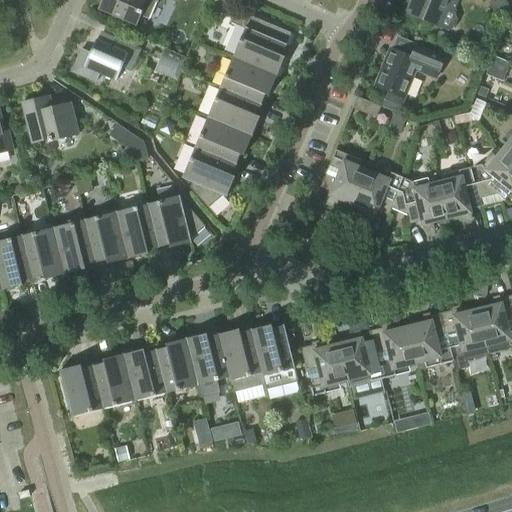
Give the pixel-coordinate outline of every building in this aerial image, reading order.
[(148,20),(156,0),(103,0),(99,9),(136,25),(140,16),(148,20)] [(455,13),(453,13),(458,0),(411,0),(406,13),(449,31),(454,28),(457,21),(455,13)] [(496,13),(508,8),(504,0),(496,0),(491,2),(496,13)] [(232,59),(276,77),(284,58),(281,56),(291,34),(235,10),(230,23),(244,29),(232,59)] [(130,72),(140,50),(105,34),(101,43),(96,41),(90,53),(81,49),(71,72),(96,83),(100,74),(116,81),(122,69),(130,72)] [(405,100),(402,98),(414,69),(436,78),(444,59),(415,47),(411,58),(391,50),(376,87),(387,92),(381,107),(399,114),(405,100)] [(153,72),(176,82),(185,60),(163,51),(153,72)] [(505,79),(511,60),(494,55),(488,74),(505,79)] [(232,59),(220,88),(261,106),(265,95),(268,97),(276,77),(232,59)] [(481,87),(477,95),(486,98),(489,90),(481,87)] [(220,88),(207,118),(251,137),(260,117),(256,116),(261,106),(220,88)] [(22,104),(32,144),(47,140),(48,143),(78,135),(70,104),(52,108),(49,97),(22,104)] [(381,107),(358,97),(353,109),(376,119),(381,107)] [(476,103),(471,116),(478,125),(486,107),(476,103)] [(408,120),(393,114),(388,126),(403,132),(408,120)] [(207,118),(195,148),(236,165),(240,155),(243,156),(251,137),(207,118)] [(0,152),(13,150),(8,132),(3,133),(0,121),(0,152)] [(148,159),(146,150),(143,142),(117,124),(109,136),(131,151),(135,163),(148,159)] [(511,129),(511,137),(501,151),(511,159),(511,125),(511,129)] [(236,165),(195,148),(182,179),(192,183),(190,186),(190,187),(208,208),(223,196),(226,197),(235,177),(231,176),(236,165)] [(352,205),(367,171),(345,162),(348,155),(335,150),(320,188),(331,192),(327,201),(337,205),(339,200),(352,205)] [(511,159),(501,151),(485,170),(481,165),(470,168),(479,199),(480,199),(497,195),(504,201),(511,192),(511,159)] [(479,199),(470,168),(458,171),(460,177),(437,183),(446,219),(460,216),(461,221),(472,218),(470,210),(482,207),(480,199),(479,199)] [(367,171),(352,205),(365,211),(363,216),(373,220),(377,211),(388,216),(391,209),(390,208),(403,178),(391,173),(388,180),(367,171)] [(413,182),(403,178),(390,208),(391,209),(407,216),(410,225),(421,222),(423,231),(434,228),(433,223),(446,219),(437,183),(414,189),(413,182)] [(147,205),(158,248),(169,245),(170,249),(191,243),(190,240),(205,227),(187,206),(186,206),(182,207),(180,197),(147,205)] [(147,205),(116,213),(128,259),(148,254),(147,250),(158,248),(147,205)] [(128,259),(116,213),(85,220),(95,263),(106,261),(107,264),(128,259)] [(85,220),(53,228),(65,275),(85,270),(84,266),(95,263),(85,220)] [(65,275),(53,228),(22,236),(33,279),(44,277),(44,280),(65,275)] [(33,279),(22,236),(0,241),(0,282),(2,291),(22,285),(21,282),(33,279)] [(491,306),(477,310),(486,346),(509,341),(510,347),(511,346),(511,301),(511,296),(489,301),(491,306)] [(462,308),(441,313),(453,362),(455,371),(467,368),(465,360),(488,354),(486,346),(477,310),(463,313),(462,308)] [(416,364),(418,370),(427,370),(434,368),(441,365),(453,362),(441,313),(419,319),(421,324),(407,327),(416,364)] [(271,325),(251,330),(265,387),(295,379),(293,369),(294,369),(284,326),(272,329),(271,325)] [(392,326),(371,331),(383,379),(395,376),(393,369),(416,364),(407,327),(393,331),(392,326)] [(239,330),(218,335),(229,378),(228,378),(232,393),(264,385),(251,330),(240,333),(239,330)] [(351,341),(337,345),(346,381),(369,375),(371,382),(383,379),(371,331),(350,336),(351,341)] [(206,334),(186,339),(198,386),(228,378),(229,378),(218,335),(207,338),(206,334)] [(166,348),(155,351),(166,394),(198,386),(186,339),(166,344),(166,348)] [(346,381),(337,345),(324,348),(322,343),(300,349),(313,397),(325,393),(324,387),(346,381)] [(144,350),(123,355),(135,401),(166,394),(155,351),(144,353),(144,350)] [(104,364),(93,366),(103,409),(135,401),(123,355),(103,360),(104,364)] [(103,409),(93,366),(82,369),(81,366),(60,371),(71,417),(103,409)] [(268,389),(272,402),(301,394),(298,381),(268,389)] [(471,398),(465,400),(467,410),(474,408),(471,398)] [(333,412),(335,425),(357,422),(355,409),(333,412)] [(431,414),(407,421),(409,430),(434,423),(431,414)] [(295,422),(299,438),(309,436),(304,420),(295,422)] [(399,433),(409,430),(407,421),(397,423),(399,433)] [(221,437),(218,424),(209,426),(212,439),(221,437)] [(252,430),(243,432),(246,445),(249,445),(256,443),(252,430)] [(212,443),(210,433),(197,436),(200,446),(212,443)] [(123,445),(114,448),(118,462),(127,459),(123,445)] [(78,467),(82,470),(86,468),(87,463),(83,460),(79,463),(78,467)]
